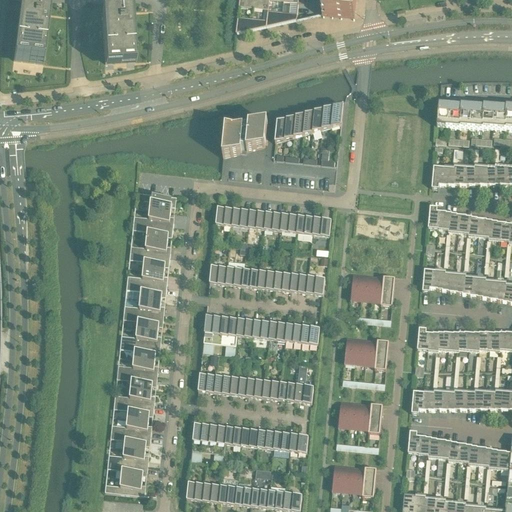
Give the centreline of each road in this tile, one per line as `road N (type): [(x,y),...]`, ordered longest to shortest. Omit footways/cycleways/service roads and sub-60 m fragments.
road 1 (secondary): [(5,511),(24,315),(13,131)]
road 2 (residential): [(199,190),(351,203),(367,52)]
road 3 (residential): [(385,511),(410,271)]
road 4 (secondary): [(166,107),(367,52)]
road 5 (secondary): [(0,153),(11,355)]
road 6 (residential): [(329,48),(308,42),(156,77)]
road 7 (secondary): [(329,48),(162,94)]
road 8 (residential): [(156,77),(79,94),(77,0)]
road 9 (secondary): [(13,131),(166,107)]
road 10 (secondary): [(162,94),(12,116)]
road 11 (secondary): [(367,52),(511,38)]
road 12 (secondary): [(511,22),(369,38)]
road 13 (residential): [(310,423),(176,410)]
road 14 (residential): [(319,313),(187,301)]
